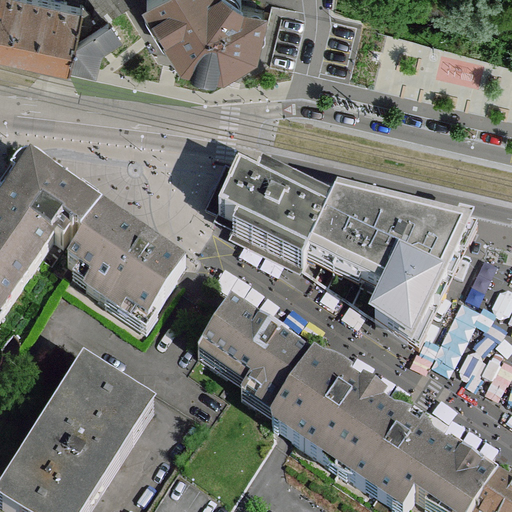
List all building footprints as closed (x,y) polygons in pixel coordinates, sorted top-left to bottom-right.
[(67,0),(0,0),(0,49),(59,63),(68,65),(72,45),(81,3),(71,1),(67,0)] [(85,0),(81,3),(72,45),(101,27),(111,20),(123,13),(127,10),(143,0),(85,0)] [(147,0),(185,63),(226,73),(257,53),(269,10),(245,6),(236,0),(147,0)] [(72,45),(68,65),(95,71),(97,63),(101,50),(108,46),(121,37),(111,20),(101,27),(72,45)] [(30,175),(22,187),(20,186),(17,185),(14,186),(12,186),(10,188),(9,189),(0,201),(0,306),(41,247),(50,253),(56,245),(59,247),(61,244),(69,249),(54,270),(79,286),(73,295),(110,320),(114,315),(136,330),(164,285),(173,272),(30,175)] [(297,272),(325,211),(273,187),(252,178),(251,181),(249,186),(226,177),(209,219),(228,227),(223,238),(297,272)] [(325,211),(297,272),(296,276),(409,355),(470,233),(328,200),(325,211)] [(219,312),(185,364),(226,391),(221,398),(261,425),(301,367),(219,312)] [(308,372),(301,367),(261,425),(259,428),(260,433),(283,449),(376,511),(399,511),(401,510),(404,511),(468,511),(480,490),(481,488),(447,465),(435,457),(434,460),(423,452),(403,439),(370,416),(374,409),(352,394),(348,399),(332,388),(308,372)] [(85,372),(0,507),(0,511),(1,511),(98,511),(158,418),(85,372)] [(468,511),(511,511),(511,504),(499,496),(482,487),(481,488),(480,490),(468,511)]
